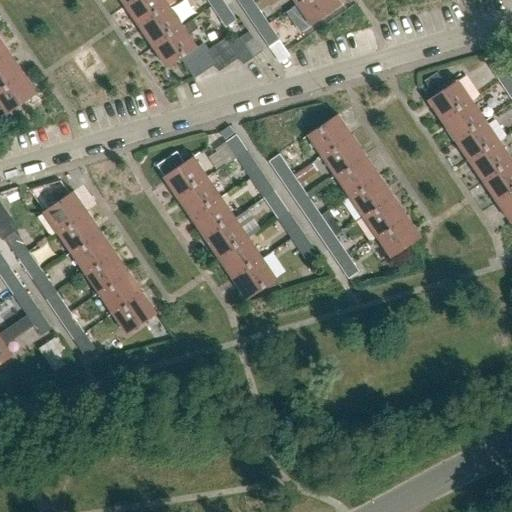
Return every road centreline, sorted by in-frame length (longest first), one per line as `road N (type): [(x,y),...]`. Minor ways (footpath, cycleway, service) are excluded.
road 1 (residential): [(0,171),(511,22)]
road 2 (unclassified): [(380,511),(511,450)]
